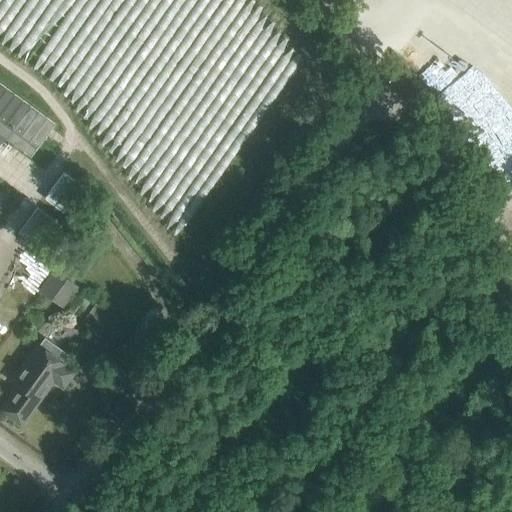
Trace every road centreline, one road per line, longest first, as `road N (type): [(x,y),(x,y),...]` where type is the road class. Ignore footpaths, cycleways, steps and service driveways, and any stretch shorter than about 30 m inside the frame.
road 1 (unclassified): [(84,511),(390,90)]
road 2 (unclassified): [(511,237),(390,90)]
